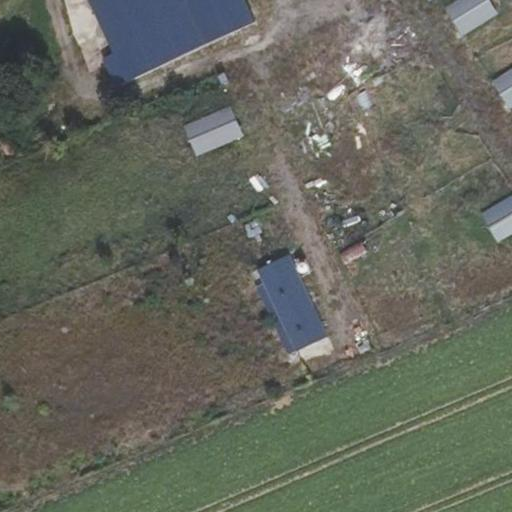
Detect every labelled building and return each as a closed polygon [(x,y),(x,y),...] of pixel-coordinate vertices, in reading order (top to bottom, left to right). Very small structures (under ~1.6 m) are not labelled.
[(257,0),(124,0),(152,56),(259,4),(257,0)] [(490,0),(453,0),(444,5),(462,34),(498,12),(490,0)] [(120,32),(92,43),(106,79),(134,67),(120,32)] [(510,107),(511,106),(511,65),(491,79),(510,107)] [(195,154),(243,135),(231,104),(183,123),(195,154)] [(498,241),(511,232),(511,192),(480,212),(498,241)]
